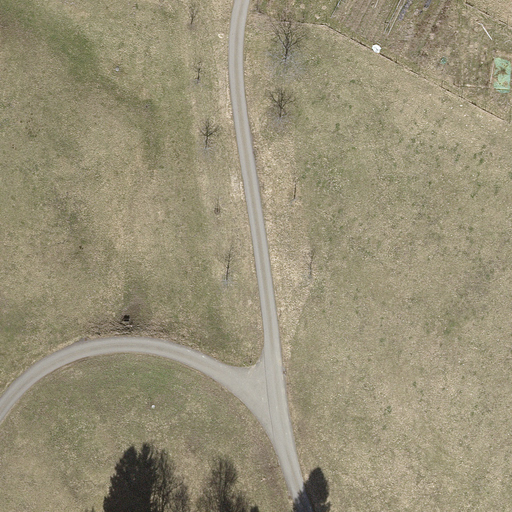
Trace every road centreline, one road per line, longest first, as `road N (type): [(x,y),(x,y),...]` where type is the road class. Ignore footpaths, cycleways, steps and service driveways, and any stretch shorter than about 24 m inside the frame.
road 1 (unclassified): [(275,419),(235,91),(240,0)]
road 2 (unclassified): [(275,419),(224,378),(173,352),(115,345),(72,354),(34,376),(0,415)]
